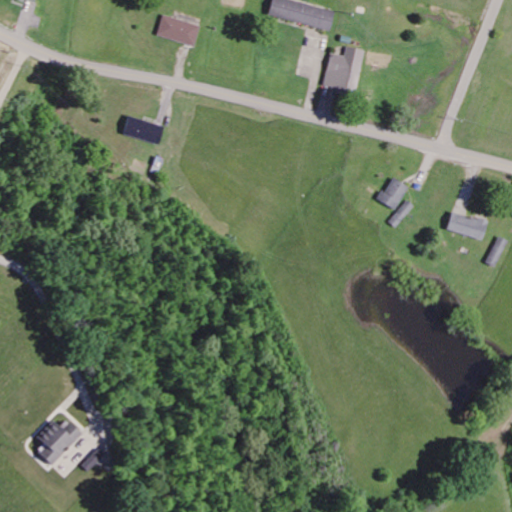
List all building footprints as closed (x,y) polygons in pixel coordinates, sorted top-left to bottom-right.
[(336,12),(292,0),(272,0),(269,15),(331,31),(336,12)] [(196,46),(200,25),(163,16),(158,37),(196,46)] [(365,51),(347,47),(346,56),(331,54),(325,88),(357,94),(365,51)] [(121,135),(158,145),(163,126),(126,116),(121,135)] [(376,200),(396,210),(407,186),(392,179),(385,193),(381,191),(376,200)] [(414,206),(406,200),(389,224),(397,229),(414,206)] [(445,233),(482,239),(485,220),(449,214),(445,233)] [(506,241),(497,237),(485,263),(494,267),(506,241)] [(81,434),(65,420),(58,427),(53,422),(37,440),(44,447),(38,455),(51,467),(81,434)]
